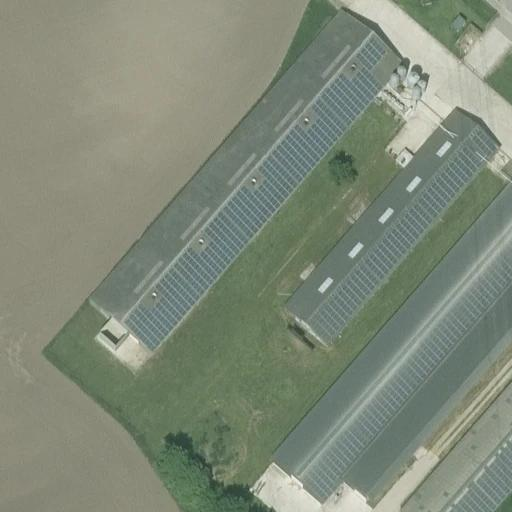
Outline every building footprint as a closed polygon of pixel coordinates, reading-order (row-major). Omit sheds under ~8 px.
[(340,16),(339,17),(88,306),(111,326),(127,340),(151,361),(403,71),(340,16)] [(455,115),(414,163),(404,174),(284,313),(326,350),(485,168),(498,153),(455,115)] [(394,165),(401,172),(411,161),(404,155),(394,165)] [(408,457),(419,445),(511,340),(511,185),(272,461),(322,505),(345,479),(369,501),(408,457)] [(496,511),(511,494),(511,386),(403,511),(496,511)]
